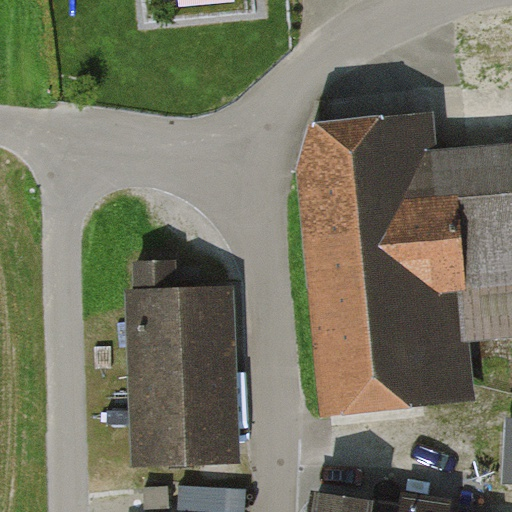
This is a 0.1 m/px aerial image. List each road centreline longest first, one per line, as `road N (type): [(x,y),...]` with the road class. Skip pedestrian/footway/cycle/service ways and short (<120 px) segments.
road 1 (unclassified): [(253,143),(283,511)]
road 2 (unclassified): [(83,143),(80,511)]
road 3 (unclassified): [(471,0),(423,13),(352,59),(253,143)]
road 4 (unclassified): [(253,143),(83,143)]
